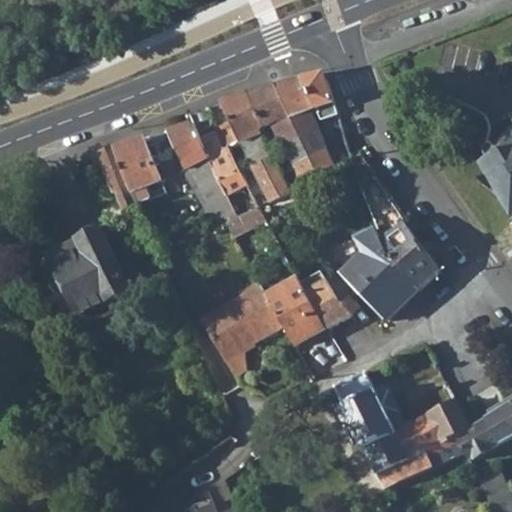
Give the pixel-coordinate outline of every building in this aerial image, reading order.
[(325,73),(303,78),(316,110),(319,115),(328,111),(330,118),(339,116),(325,73)] [(282,83),(276,86),(291,118),(310,112),(316,110),(303,78),(282,83)] [(276,86),(251,96),(267,129),(262,134),(268,145),(273,155),(318,131),(312,117),(310,112),(291,118),(276,86)] [(227,100),(221,102),(231,122),(220,128),(229,149),(240,144),(245,154),(268,145),(262,134),(267,129),(251,96),(248,91),(227,100)] [(168,131),(186,173),(210,162),(222,188),(243,177),(229,149),(224,150),(216,132),(200,139),(193,123),(168,131)] [(216,132),(224,150),(229,149),(220,128),(215,130),(216,132)] [(318,131),(273,155),(281,172),(292,167),(326,151),(318,131)] [(145,138),(115,148),(133,195),(138,206),(148,201),(145,191),(164,184),(145,138)] [(505,155),(484,168),(490,180),(483,184),(496,195),(498,194),(511,218),(511,139),(501,151),(505,155)] [(268,145),(245,154),(253,170),(251,171),(270,205),(293,195),(290,189),(281,172),(273,155),(268,145)] [(115,148),(99,154),(115,195),(117,194),(131,227),(144,220),(138,206),(133,195),(115,148)] [(326,151),(292,167),(301,184),(303,183),(333,168),(326,151)] [(362,155),(351,160),(360,185),(375,177),(362,155)] [(186,173),(184,175),(206,215),(216,233),(228,226),(239,221),(233,209),(222,188),(210,162),(186,173)] [(222,188),(233,209),(254,198),(243,177),(222,188)] [(375,177),(360,185),(379,231),(396,270),(421,293),(442,273),(407,225),(402,217),(386,193),(375,177)] [(301,184),(290,189),(293,195),(297,202),(309,197),(303,183),(301,184)] [(239,221),(228,226),(236,241),(268,224),(267,223),(260,210),(239,221)] [(80,243),(50,257),(79,317),(132,291),(103,232),(98,231),(93,231),(89,232),(85,235),(82,238),(80,243)] [(379,231),(358,240),(365,255),(343,277),(357,292),(387,323),(418,293),(420,295),(421,293),(396,270),(379,231)] [(153,245),(165,276),(176,271),(163,240),(155,244),(153,245)] [(264,290),(269,298),(299,281),(295,272),(264,290)] [(318,313),(328,331),(353,317),(342,306),(338,301),(322,273),(302,285),(318,313)] [(299,281),(269,298),(286,328),(297,348),(328,331),(318,313),(302,285),(299,281)] [(243,298),(203,321),(229,364),(247,354),(246,351),(286,328),(269,298),(264,290),(261,284),(241,295),(243,298)] [(342,306),(353,317),(361,308),(351,298),(342,306)] [(66,358),(55,363),(64,393),(79,386),(66,358)] [(367,374),(336,389),(342,399),(345,407),(339,410),(360,454),(366,451),(385,492),(466,456),(458,438),(471,430),(458,403),(396,435),(393,428),(375,390),(367,374)] [(375,390),(393,428),(406,422),(392,390),(388,391),(385,385),(375,390)] [(64,393),(70,412),(88,405),(79,386),(64,393)] [(318,397),(322,408),(342,399),(336,389),(318,397)] [(511,511),(511,404),(471,430),(458,438),(466,456),(469,462),(511,439),(511,511)] [(511,511),(511,499),(499,473),(480,483),(493,511),(511,511)]
